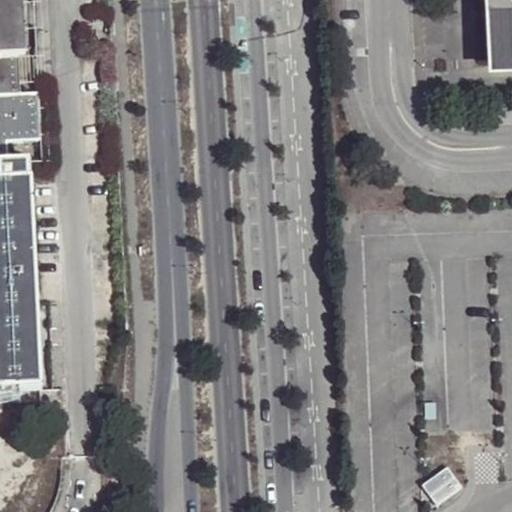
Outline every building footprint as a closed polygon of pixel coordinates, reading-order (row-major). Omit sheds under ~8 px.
[(0,0),(0,97),(21,96),(19,51),(17,5),(22,5),(21,0),(0,0)] [(511,0),(484,0),(486,53),(511,52),(511,0)] [(511,52),(486,53),(488,77),(511,75),(511,52)] [(0,392),(42,391),(30,166),(8,167),(6,143),(40,142),(39,96),(21,96),(0,97),(0,392)] [(423,488),(432,506),(458,492),(449,475),(423,488)]
